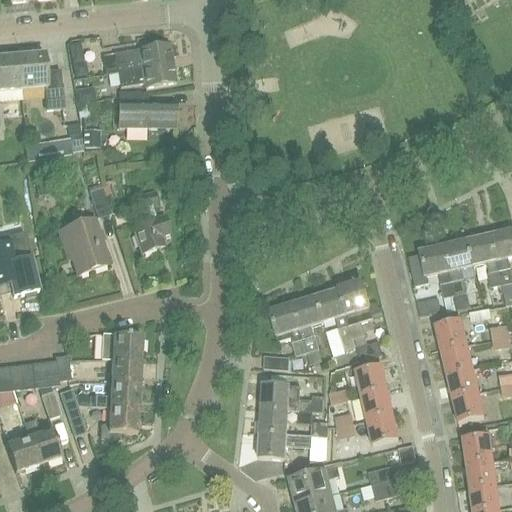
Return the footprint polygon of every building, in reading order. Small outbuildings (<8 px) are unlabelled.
[(173,49),(169,48),(169,47),(138,52),(138,51),(114,56),(102,58),(105,77),(117,75),(141,71),(141,70),(172,65),(171,61),(174,59),(173,49)] [(59,72),(45,73),(44,56),(18,58),(21,89),(43,88),(44,101),(46,112),(64,111),(59,72)] [(0,104),(22,103),(21,89),(18,58),(0,59),(0,104)] [(81,65),(73,67),(76,80),(89,77),(87,69),(81,65)] [(175,84),(172,65),(141,70),(141,71),(117,75),(119,91),(144,86),(145,89),(175,84)] [(76,92),(78,104),(97,101),(96,94),(90,90),(76,92)] [(117,105),(117,125),(125,126),(124,129),(146,129),(146,130),(174,131),(175,107),(147,106),(147,96),(119,95),(118,105),(117,105)] [(97,101),(78,104),(80,118),(101,115),(98,101),(97,101)] [(28,164),(72,157),(71,156),(83,154),(79,126),(67,128),(68,139),(58,141),(58,144),(26,149),(28,164)] [(103,189),(107,204),(116,201),(114,195),(117,194),(114,184),(112,183),(103,186),(104,189),(103,189)] [(107,204),(103,189),(101,190),(100,186),(88,190),(98,221),(111,216),(107,204)] [(153,193),(132,200),(137,215),(158,208),(153,193)] [(170,236),(164,218),(132,230),(141,257),(165,249),(162,239),(170,236)] [(109,267),(101,242),(104,241),(101,234),(98,235),(94,222),(58,233),(68,262),(71,261),(77,278),(109,267)] [(511,231),(490,237),(497,264),(503,288),(511,285),(511,277),(508,261),(511,260),(511,231)] [(473,269),(497,264),(490,237),(467,242),(473,269)] [(25,241),(0,246),(0,294),(11,291),(13,300),(24,297),(25,300),(35,298),(34,294),(38,294),(30,261),(29,261),(25,241)] [(443,248),(455,299),(467,296),(463,281),(461,272),(473,269),(467,242),(443,248)] [(454,299),(455,299),(443,248),(419,254),(420,258),(408,261),(415,290),(429,287),(427,280),(438,278),(443,301),(446,315),(456,313),(456,312),(454,299)] [(499,274),(487,276),(491,290),(502,288),(499,274)] [(361,284),(337,291),(360,362),(360,365),(383,359),(378,345),(368,347),(365,338),(361,325),(372,321),(372,320),(370,312),(369,310),(361,284)] [(314,299),(322,325),(335,321),(339,333),(345,357),(347,357),(349,365),(360,362),(337,291),(314,299)] [(455,299),(454,299),(456,312),(470,309),(467,296),(455,299)] [(292,306),(308,356),(310,365),(321,361),(319,352),(312,328),(322,325),(314,299),(292,306)] [(308,356),(292,306),(268,313),(276,339),(277,339),(280,344),(291,341),(297,359),(308,356)] [(380,309),(370,312),(372,320),(382,316),(380,309)] [(479,324),(497,320),(495,309),(477,313),(479,324)] [(442,354),(468,348),(462,324),(436,330),(442,354)] [(506,328),(489,331),(491,342),(508,339),(506,328)] [(112,364),(140,365),(142,339),(113,338),(102,337),(100,363),(112,364)] [(491,342),(493,353),(511,351),(508,339),(491,342)] [(468,348),(442,354),(447,378),(473,372),(468,348)] [(58,383),(70,382),(67,359),(55,360),(56,364),(58,383)] [(288,373),(289,361),(264,359),(263,371),(288,373)] [(59,387),(58,383),(56,364),(44,365),(47,389),(50,388),(59,387)] [(140,365),(112,364),(110,386),(139,388),(140,365)] [(35,390),(38,390),(47,389),(44,365),(32,367),(35,390)] [(21,368),(23,391),(35,390),(32,367),(21,368)] [(9,369),(12,393),(23,391),(21,368),(9,369)] [(0,370),(0,391),(0,394),(12,393),(9,369),(0,370)] [(331,374),(334,386),(353,381),(350,369),(331,374)] [(356,376),(361,400),(387,394),(382,370),(356,376)] [(453,402),(479,396),(473,372),(447,378),(453,402)] [(511,376),(498,379),(501,391),(511,387),(511,376)] [(109,410),(138,412),(139,388),(110,386),(110,400),(96,398),(96,399),(90,398),(90,409),(109,410)] [(263,387),(261,411),(288,413),(322,416),(323,399),(313,399),(312,403),(300,402),(299,390),(289,389),(263,387)] [(511,387),(501,391),(503,402),(511,399),(511,387)] [(47,389),(38,390),(48,422),(60,418),(53,394),(52,394),(50,388),(47,389)] [(63,407),(75,403),(72,392),(60,396),(63,407)] [(332,408),(348,404),(346,392),(329,396),(332,408)] [(393,418),(387,394),(361,400),(366,424),(393,418)] [(485,420),(479,396),(453,402),(459,426),(485,420)] [(86,435),(75,403),(63,407),(74,439),(86,435)] [(138,412),(109,410),(108,425),(100,428),(99,442),(120,443),(121,436),(137,437),(138,412)] [(288,413),(261,411),(259,435),(286,437),(288,413)] [(313,415),(298,415),(297,427),(311,427),(313,415)] [(336,431),(353,427),(351,416),(333,420),(336,431)] [(393,418),(366,424),(372,449),(398,443),(393,418)] [(29,440),(38,467),(62,459),(52,432),(39,436),(34,423),(23,426),(27,440),(29,440)] [(356,438),(353,427),(336,431),(338,442),(356,438)] [(327,441),(286,437),(259,435),(258,460),(284,462),(285,450),(296,450),(309,451),(308,467),(315,465),(315,464),(324,462),(327,441)] [(466,468),(493,464),(490,439),(463,443),(466,468)] [(15,475),(38,467),(29,440),(27,440),(6,448),(15,475)] [(466,468),(470,492),(496,488),(493,464),(466,468)] [(368,476),(371,488),(398,481),(395,469),(368,476)] [(288,483),(295,508),(332,498),(327,483),(339,479),(337,470),(325,474),(325,473),(288,483)] [(398,481),(371,488),(372,492),(376,504),(402,497),(398,481)] [(470,492),(472,511),(499,511),(496,488),(470,492)] [(335,511),(332,498),(295,508),(296,511),(347,511),(348,511),(344,511),(335,511)] [(103,511),(98,500),(69,511),(103,511)]
